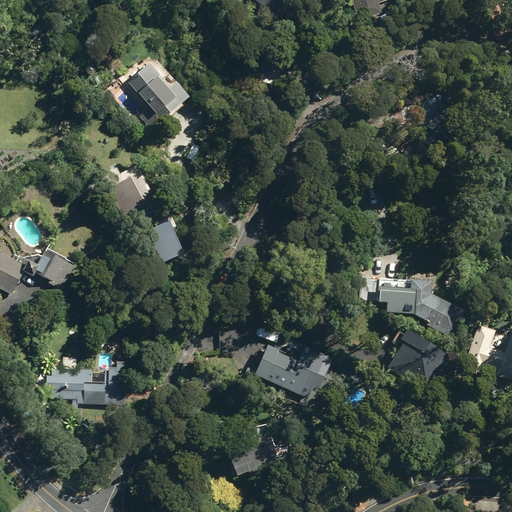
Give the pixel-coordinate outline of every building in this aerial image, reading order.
[(250,0),(273,16),(275,13),(280,16),(291,1),(288,0),(250,0)] [(355,0),(362,20),(381,13),(378,4),(389,0),(355,0)] [(185,99),(172,84),(167,88),(147,64),(126,81),(157,120),(185,99)] [(101,175),(126,226),(141,219),(144,224),(152,220),(149,214),(157,210),(135,166),(118,175),(115,168),(101,175)] [(148,233),(154,244),(169,235),(163,224),(148,233)] [(72,268),(43,252),(35,267),(11,254),(9,260),(0,255),(0,291),(10,297),(21,275),(29,279),(32,273),(48,281),(46,284),(60,292),(72,268)] [(409,281),(377,279),(377,280),(360,279),(358,300),(375,301),(375,302),(377,302),(377,304),(385,304),(384,314),(411,316),(452,335),(463,311),(428,295),(429,282),(409,281)] [(493,376),(511,382),(511,327),(503,354),(488,349),(494,332),(476,326),(462,370),(479,376),(482,366),(495,370),(493,376)] [(387,368),(427,394),(449,359),(403,329),(396,340),(402,344),(387,368)] [(27,358),(27,332),(17,332),(17,358),(27,358)] [(317,395),(332,360),(304,347),(297,361),(279,352),(266,380),(306,399),(309,392),(317,395)] [(111,369),(107,369),(107,372),(103,373),(103,375),(90,374),(90,371),(75,370),(75,359),(61,358),(61,368),(50,367),(49,376),(45,376),(44,390),(49,391),(49,400),(71,401),(71,410),(77,410),(77,405),(123,407),(124,364),(111,363),(111,369)] [(274,460),(266,443),(256,447),(253,440),(223,454),(234,479),(244,474),(246,479),(272,467),(270,462),(274,460)]
